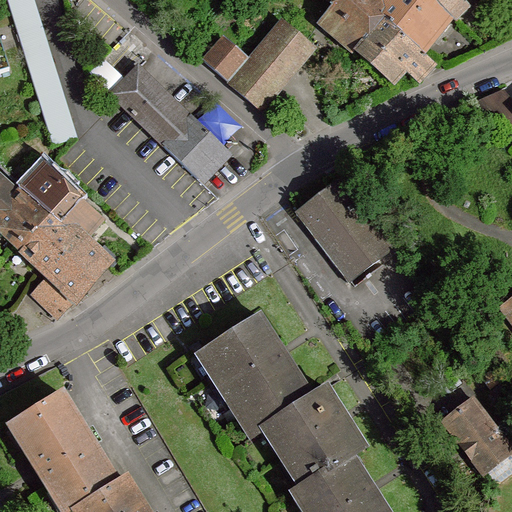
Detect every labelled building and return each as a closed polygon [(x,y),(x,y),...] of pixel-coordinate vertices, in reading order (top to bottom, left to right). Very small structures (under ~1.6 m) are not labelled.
[(34,0),(9,0),(55,150),(79,142),(34,0)] [(325,0),(338,10),(321,31),(399,91),(413,76),(425,89),(442,71),(431,56),(458,25),(485,0),(325,0)] [(227,39),(205,64),(265,116),(321,53),(289,24),(255,63),(227,39)] [(143,65),(113,97),(211,186),(239,155),(143,65)] [(494,127),(511,119),(511,88),(511,87),(482,100),(494,127)] [(59,325),(117,264),(93,242),(110,224),(47,165),(26,188),(0,163),(0,238),(47,283),(32,300),(59,325)] [(348,180),(301,214),(352,285),(399,251),(348,180)] [(319,397),(267,316),(201,358),(257,445),(271,437),(303,488),(294,494),(305,511),(401,511),(367,459),(379,451),(337,386),(319,397)] [(124,486),(67,393),(10,428),(62,511),(157,511),(136,478),(124,486)] [(511,462),(511,443),(477,401),(449,424),(493,478),(511,462)]
